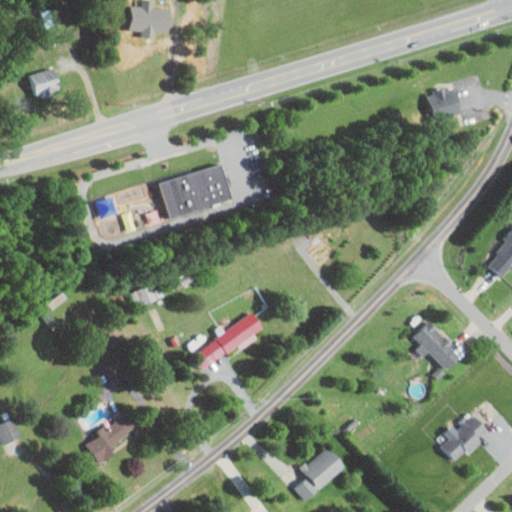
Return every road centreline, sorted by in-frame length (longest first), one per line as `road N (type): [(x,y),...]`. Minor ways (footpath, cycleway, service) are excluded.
road 1 (primary): [(0,165),(511,5)]
road 2 (residential): [(511,131),(478,191),(420,257),(260,417),(141,511)]
road 3 (residential): [(420,257),(511,350)]
